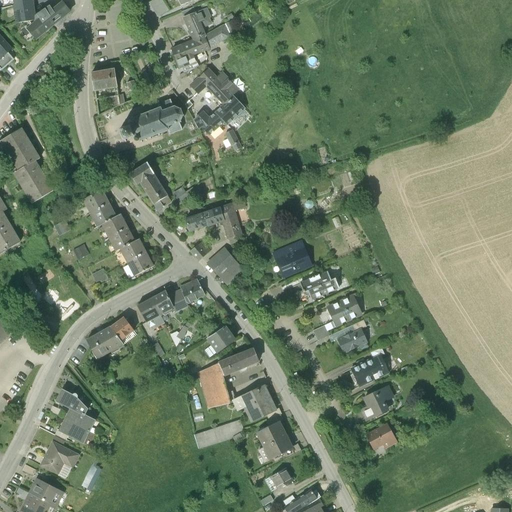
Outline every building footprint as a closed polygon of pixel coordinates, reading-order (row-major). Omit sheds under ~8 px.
[(18,12),(16,0),(0,0),(0,18),(2,17),(9,14),(18,12)] [(16,0),(18,12),(21,28),(35,27),(39,26),(38,23),(34,0),(16,0)] [(202,0),(190,0),(180,6),(183,12),(204,3),(202,0)] [(162,2),(152,8),(160,23),(171,17),(162,2)] [(72,16),(66,9),(56,17),(53,12),(38,23),(39,26),(35,27),(35,29),(36,30),(31,34),(39,44),(72,16)] [(184,18),(186,24),(197,20),(198,20),(195,14),(184,18)] [(209,16),(204,17),(208,27),(206,28),(208,33),(214,30),(211,24),(212,24),(209,16)] [(198,20),(197,20),(201,30),(206,28),(208,27),(204,17),(198,20)] [(202,58),(211,54),(206,42),(201,30),(197,20),(186,24),(196,46),(202,58)] [(206,42),(211,54),(232,43),(226,31),(206,42)] [(11,58),(15,54),(0,37),(0,64),(2,66),(0,67),(0,69),(5,75),(17,65),(11,58)] [(196,60),(202,58),(196,46),(183,52),(183,51),(174,55),(181,74),(198,66),(196,60)] [(94,78),(97,96),(120,93),(117,75),(94,78)] [(208,91),(226,109),(226,110),(235,102),(234,101),(240,96),(224,78),(218,83),(210,75),(192,92),(199,99),(208,91)] [(226,110),(226,109),(217,117),(226,127),(229,131),(246,114),(235,102),(226,110)] [(122,136),(125,145),(127,145),(127,147),(129,146),(128,145),(135,142),(135,144),(136,143),(138,146),(139,147),(142,146),(143,146),(143,147),(145,147),(144,145),(151,142),(152,144),(154,144),(153,142),(160,139),(161,141),(162,140),(162,139),(170,136),(171,139),(185,134),(184,133),(183,134),(181,128),(181,127),(183,128),(184,128),(183,126),(184,121),(186,122),(186,120),(185,120),(183,115),(184,114),(183,113),(182,114),(177,113),(177,111),(176,111),(176,113),(175,112),(173,106),(174,106),(173,105),(160,110),(162,114),(154,117),(153,115),(151,116),(152,117),(145,120),(144,118),(142,119),(143,121),(136,123),(135,122),(134,122),(134,124),(134,125),(131,126),(130,127),(132,130),(130,130),(131,132),(124,134),(124,133),(122,133),(123,135),(122,136)] [(226,127),(217,117),(211,123),(205,117),(196,125),(201,134),(203,132),(210,140),(226,127)] [(4,145),(22,175),(38,165),(39,165),(43,163),(25,133),(4,145)] [(234,135),(227,138),(233,151),(234,150),(237,155),(243,153),(234,135)] [(18,177),(36,207),(56,195),(39,165),(38,165),(22,175),(18,177)] [(150,167),(132,178),(139,189),(143,187),(160,214),(173,206),(156,178),(157,178),(150,167)] [(178,195),(183,205),(191,201),(186,191),(178,195)] [(94,217),(111,208),(104,195),(87,204),(94,217)] [(0,218),(6,215),(10,213),(0,196),(0,218)] [(251,227),(244,205),(187,224),(191,235),(225,225),(230,243),(243,239),(240,231),(251,227)] [(111,208),(94,217),(100,231),(105,228),(118,221),(111,208)] [(0,218),(0,252),(3,257),(23,245),(6,215),(0,218)] [(118,221),(105,228),(112,241),(130,232),(123,219),(118,221)] [(72,222),(60,227),(64,238),(76,233),(72,222)] [(119,255),(123,252),(137,246),(130,232),(112,241),(119,255)] [(130,266),(148,256),(141,243),(137,246),(123,252),(130,266)] [(89,246),(78,252),(83,262),(95,257),(89,246)] [(192,255),(201,264),(211,255),(204,246),(192,255)] [(277,258),(285,279),(310,269),(302,248),(277,258)] [(220,278),(229,288),(245,274),(236,264),(226,253),(210,267),(220,278)] [(155,270),(148,256),(130,266),(137,279),(155,270)] [(97,276),(102,285),(113,280),(108,271),(97,276)] [(310,298),(312,303),(339,291),(335,282),(334,281),(332,280),(330,280),(328,275),(300,286),(304,296),(305,297),(308,298),(310,298)] [(200,283),(183,291),(184,293),(189,305),(206,297),(200,283)] [(184,293),(170,299),(176,310),(177,314),(190,308),(189,306),(189,305),(184,293)] [(154,301),(162,317),(176,310),(170,299),(168,294),(154,301)] [(328,310),(336,329),(361,317),(352,299),(328,310)] [(166,324),(162,317),(154,301),(140,309),(148,324),(157,320),(161,328),(166,324)] [(0,347),(15,335),(0,318),(0,347)] [(127,320),(114,330),(126,346),(139,337),(127,320)] [(333,344),(337,342),(361,331),(366,329),(363,323),(330,338),(333,344)] [(330,338),(325,328),(313,333),(318,344),(330,338)] [(120,350),(126,346),(114,330),(113,329),(106,334),(90,343),(96,353),(98,352),(102,359),(120,349),(120,350)] [(187,329),(175,335),(179,344),(191,338),(187,329)] [(215,337),(209,340),(219,354),(235,342),(226,329),(215,337)] [(337,342),(343,356),(367,345),(361,331),(337,342)] [(255,351),(220,366),(225,377),(259,363),(255,351)] [(374,382),(388,375),(380,357),(365,364),(374,382)] [(359,388),(374,382),(365,364),(351,371),(359,388)] [(224,378),(225,377),(220,366),(201,374),(210,410),(231,405),(224,378)] [(267,416),(276,411),(265,388),(235,402),(240,413),(247,410),(252,423),(267,416)] [(361,411),(366,422),(377,416),(386,411),(383,403),(392,399),(387,389),(363,400),(368,409),(361,411)] [(76,396),(66,391),(60,403),(76,411),(87,417),(88,416),(91,410),(80,400),(81,399),(81,397),(80,396),(79,395),(78,395),(76,396)] [(277,410),(276,411),(267,416),(270,422),(279,417),(280,416),(277,410)] [(87,417),(76,411),(74,416),(72,415),(69,421),(93,433),(98,422),(88,416),(87,417)] [(268,422),(271,428),(280,423),(282,422),(279,417),(270,422),(268,422)] [(203,449),(247,436),(245,429),(247,428),(244,419),(198,433),(203,449)] [(93,433),(69,421),(63,432),(87,445),(93,433)] [(282,454),(293,449),(292,448),(280,423),(271,428),(258,434),(265,448),(260,451),(265,463),(282,454)] [(387,425),(365,437),(373,451),(382,446),(385,450),(396,443),(387,425)] [(82,456),(56,442),(44,466),(62,475),(68,464),(76,468),(82,456)] [(293,449),(282,454),(285,460),(301,452),(298,445),(292,448),(293,449)] [(382,446),(373,451),(366,454),(372,465),(388,456),(385,450),(382,446)] [(98,465),(88,485),(96,489),(107,469),(98,465)] [(279,489),(292,481),(285,469),(272,478),(279,489)] [(41,481),(34,494),(58,506),(62,499),(60,494),(61,492),(41,481)] [(287,511),(298,511),(320,498),(320,497),(316,490),(313,493),(311,491),(296,501),(287,506),(285,508),(287,511)] [(55,511),(58,506),(34,494),(26,511),(27,511),(55,511)] [(284,501),(287,506),(296,501),(292,496),(284,501)] [(323,511),(321,507),(324,506),(320,498),(298,511),(323,511)]
